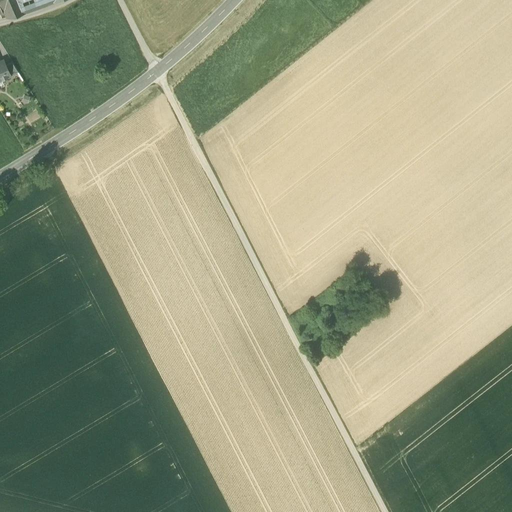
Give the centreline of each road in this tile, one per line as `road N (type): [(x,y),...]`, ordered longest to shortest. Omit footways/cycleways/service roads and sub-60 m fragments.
road 1 (track): [(157,72),(382,511)]
road 2 (tertiary): [(0,177),(157,72)]
